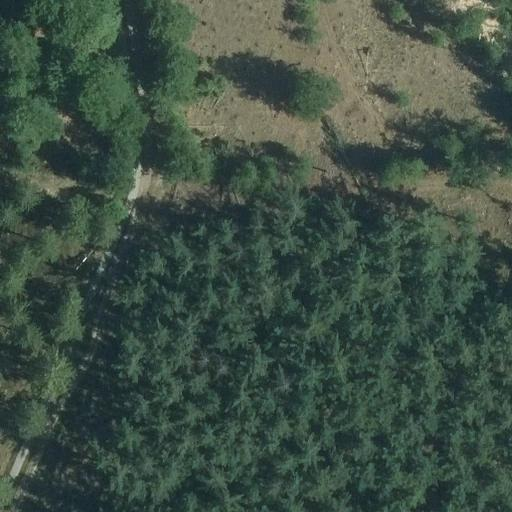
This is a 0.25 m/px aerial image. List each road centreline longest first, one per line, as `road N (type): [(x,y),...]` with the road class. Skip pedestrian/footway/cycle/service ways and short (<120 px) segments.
road 1 (track): [(149,180),(511,155)]
road 2 (track): [(15,511),(91,351),(149,180)]
road 3 (track): [(149,180),(149,121),(129,0)]
